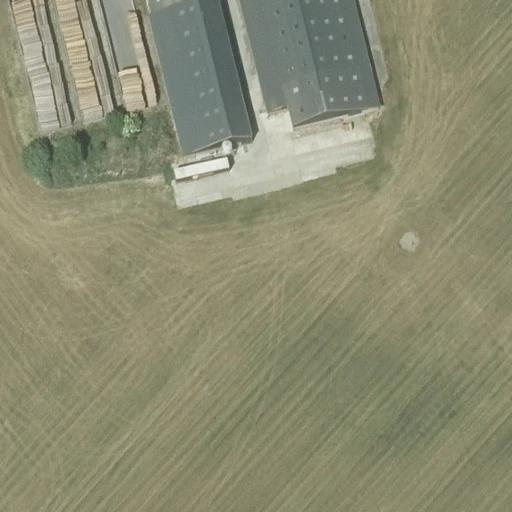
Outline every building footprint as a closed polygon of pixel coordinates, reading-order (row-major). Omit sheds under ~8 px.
[(99,0),(108,40),(125,37),(139,34),(131,0),(99,0)] [(146,0),(151,18),(206,5),(210,4),(209,0),(146,0)] [(363,53),(349,0),(238,0),(268,118),(288,113),(293,135),(378,114),(363,53)] [(206,5),(151,18),(185,158),(240,144),(250,142),(216,2),(210,4),(206,5)] [(24,57),(40,132),(68,126),(63,100),(56,102),(45,53),(24,57)]
